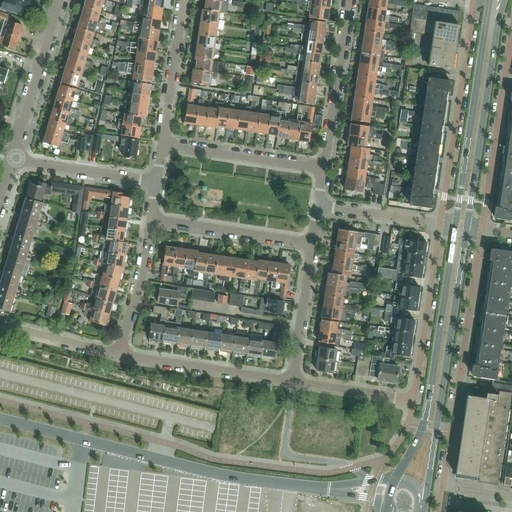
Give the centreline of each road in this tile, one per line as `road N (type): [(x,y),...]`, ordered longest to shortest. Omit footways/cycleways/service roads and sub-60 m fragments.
road 1 (unclassified): [(328,489),(226,476),(0,419)]
road 2 (residential): [(439,224),(412,401),(291,382)]
road 3 (primary): [(424,506),(466,228)]
road 4 (primary): [(454,226),(427,406),(394,480)]
road 5 (residential): [(442,487),(481,230)]
road 6 (primary): [(466,228),(504,0)]
road 7 (primary): [(489,0),(454,226)]
road 8 (residential): [(472,8),(439,224)]
road 9 (residential): [(481,230),(511,31)]
road 10 (residential): [(291,382),(117,356)]
road 11 (residential): [(323,167),(349,0)]
road 12 (residential): [(10,160),(59,0)]
road 13 (unclassified): [(367,480),(338,462),(282,455),(291,382)]
road 14 (residential): [(323,167),(162,143)]
road 15 (residential): [(151,221),(312,244)]
road 16 (residential): [(10,160),(156,181)]
road 17 (residential): [(162,143),(183,0)]
road 18 (residential): [(291,382),(312,244)]
road 19 (residential): [(117,356),(151,221)]
road 20 (residential): [(439,224),(318,206)]
road 21 (residential): [(117,356),(0,325)]
